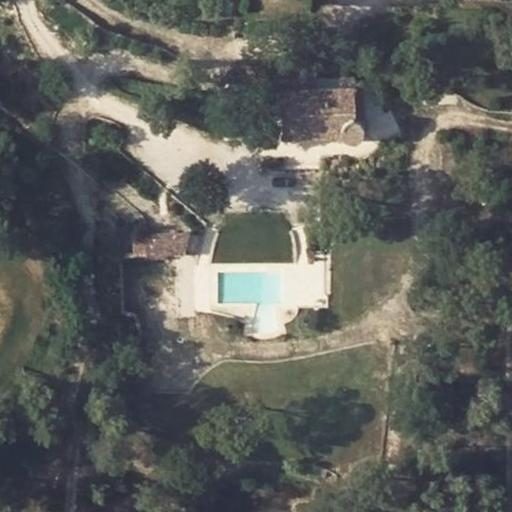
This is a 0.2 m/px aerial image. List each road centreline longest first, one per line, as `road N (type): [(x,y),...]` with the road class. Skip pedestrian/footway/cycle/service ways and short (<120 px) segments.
road 1 (track): [(511,125),(436,124),(418,157),(415,267),(403,299),(380,323),(350,337),(296,350),(182,349),(155,328),(150,283)]
road 2 (track): [(69,511),(88,317),(71,121),(86,80)]
road 3 (track): [(403,299),(381,511)]
